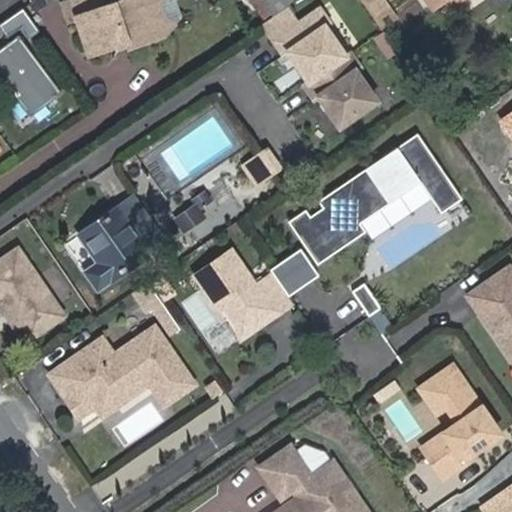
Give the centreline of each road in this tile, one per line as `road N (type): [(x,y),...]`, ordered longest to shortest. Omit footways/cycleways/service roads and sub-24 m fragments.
road 1 (residential): [(0,224),(226,68),(292,166)]
road 2 (residential): [(129,511),(330,376)]
